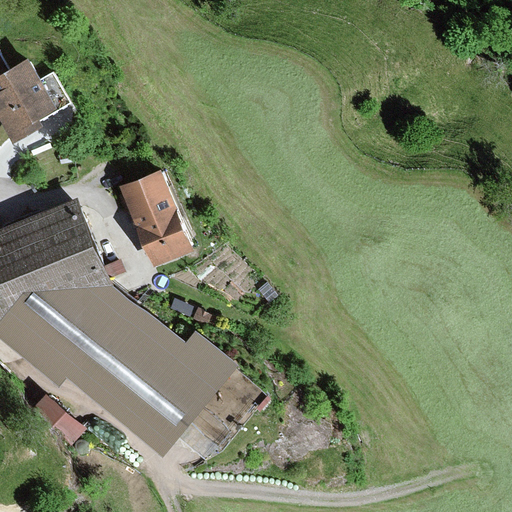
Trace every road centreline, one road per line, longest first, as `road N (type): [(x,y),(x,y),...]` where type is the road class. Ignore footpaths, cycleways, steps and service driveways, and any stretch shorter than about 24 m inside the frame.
road 1 (track): [(125,407),(239,470),(327,494),(362,493),(464,465),(511,464)]
road 2 (track): [(0,337),(12,352),(125,407)]
